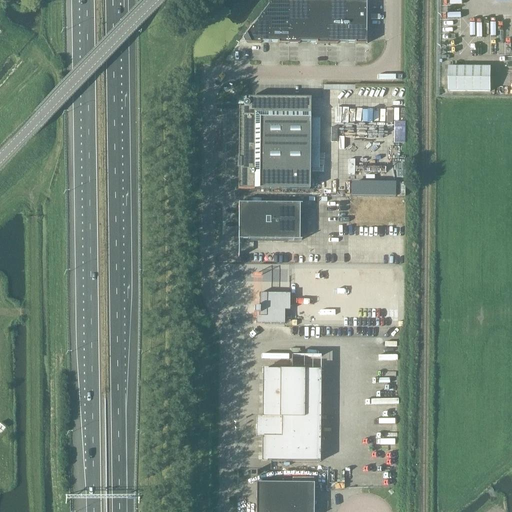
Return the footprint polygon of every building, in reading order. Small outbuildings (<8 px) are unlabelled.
[(289,22),(289,1),(280,1),(280,0),(272,0),(256,22),(270,22),(289,22)] [(308,22),(308,0),(298,0),(298,1),(289,1),(289,22),(308,22)] [(327,22),(328,2),(318,1),(318,0),(308,0),(308,22),(327,22)] [(347,22),(347,0),(337,0),(337,2),(328,2),(327,22),(347,22)] [(357,1),(347,0),(347,22),(366,23),(366,2),(357,2),(357,1)] [(270,43),(270,22),(256,22),(244,38),(247,44),(261,44),(261,43),(270,43)] [(289,44),(289,22),(270,22),(270,43),(279,43),(279,44),(289,44)] [(308,43),(308,22),(289,22),(289,44),(299,44),(299,43),(308,43)] [(327,44),(327,22),(308,22),(308,43),(317,43),(317,44),(327,44)] [(346,43),(347,22),(327,22),(327,44),(337,44),(337,43),(346,43)] [(366,45),(366,23),(347,22),(346,43),(355,43),(355,44),(366,45)] [(448,91),(467,91),(491,92),(491,68),(448,67),(448,91)] [(249,102),(248,103),(247,103),(246,102),(245,103),(244,103),(243,104),(243,105),(243,107),(244,108),(242,109),(239,109),(238,190),(310,190),(310,99),(249,99),(249,102)] [(408,106),(393,105),(393,117),(408,118),(408,106)] [(378,148),(389,148),(389,137),(378,137),(378,148)] [(358,179),(358,191),(380,192),(380,180),(358,179)] [(238,241),(239,241),(301,241),(299,241),(300,205),(302,205),(238,204),(238,241)] [(256,276),(263,276),(263,266),(255,266),(256,276)] [(290,294),(259,294),(259,308),(253,308),(252,315),(256,315),(256,325),(285,325),(285,311),(290,311),(290,294)] [(320,463),(321,371),(263,370),(262,418),(257,418),(256,438),(262,438),(262,462),(320,463)] [(313,511),(313,484),(256,483),(255,511),(313,511)]
